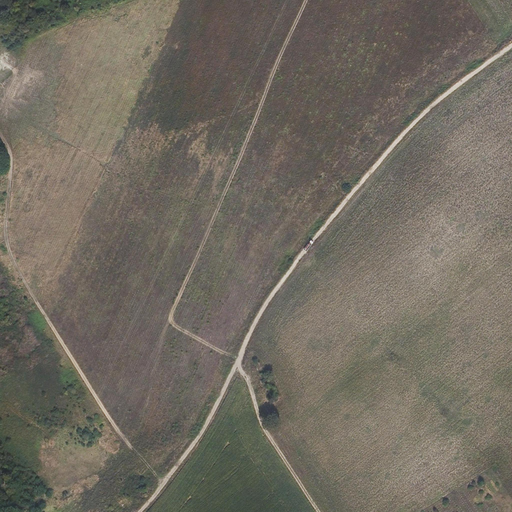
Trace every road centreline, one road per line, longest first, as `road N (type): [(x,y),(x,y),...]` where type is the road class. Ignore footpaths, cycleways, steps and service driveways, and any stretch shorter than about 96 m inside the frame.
road 1 (track): [(140,511),(199,435),(258,317),(314,238),(428,110),(511,44)]
road 2 (track): [(242,351),(265,432),(318,511)]
